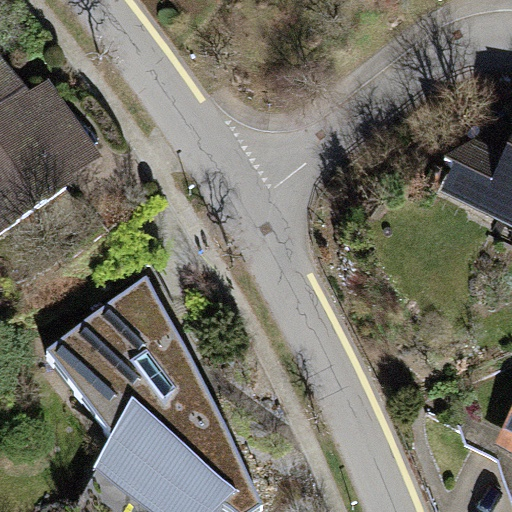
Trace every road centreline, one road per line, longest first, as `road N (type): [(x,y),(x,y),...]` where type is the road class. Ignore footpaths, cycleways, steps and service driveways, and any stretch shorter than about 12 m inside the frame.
road 1 (residential): [(233,193),(313,328),(383,511)]
road 2 (residential): [(233,193),(419,78),(485,51),(511,50)]
road 3 (residential): [(108,0),(173,80),(233,193)]
